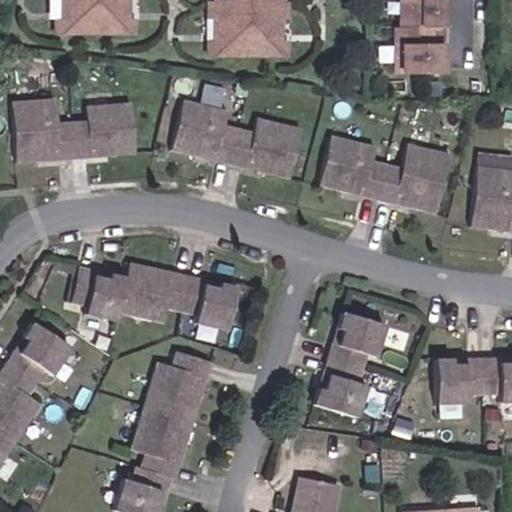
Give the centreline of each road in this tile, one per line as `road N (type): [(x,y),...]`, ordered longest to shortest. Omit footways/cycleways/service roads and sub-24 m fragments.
road 1 (residential): [(5,260),(49,221),(127,212),(201,213),(317,248)]
road 2 (residential): [(238,511),(317,248)]
road 3 (residential): [(317,248),(511,290)]
